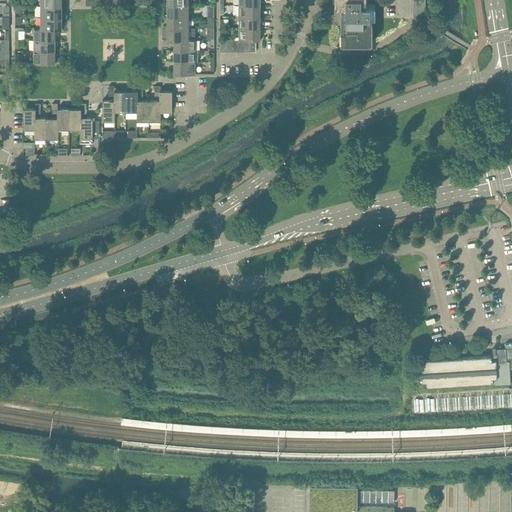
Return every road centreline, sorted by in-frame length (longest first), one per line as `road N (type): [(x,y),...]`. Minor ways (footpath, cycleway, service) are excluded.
road 1 (secondary): [(0,315),(511,178)]
road 2 (secondary): [(461,85),(333,132),(159,241),(0,299)]
road 3 (residential): [(307,0),(296,42),(275,76),(177,146),(104,169),(42,169),(0,157)]
